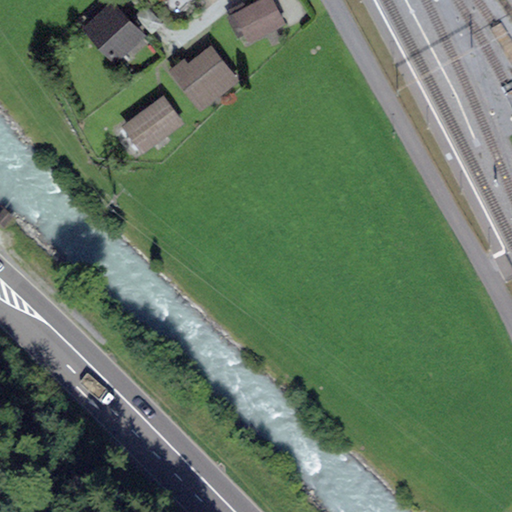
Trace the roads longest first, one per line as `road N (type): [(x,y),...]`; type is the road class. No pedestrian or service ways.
road 1 (unclassified): [(331,0),(511,325)]
road 2 (secondary): [(0,293),(223,511)]
